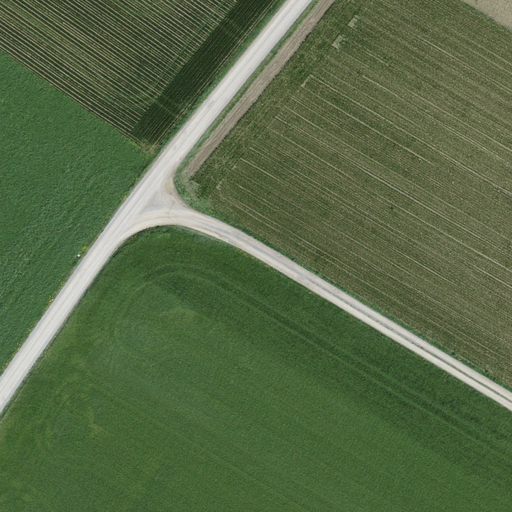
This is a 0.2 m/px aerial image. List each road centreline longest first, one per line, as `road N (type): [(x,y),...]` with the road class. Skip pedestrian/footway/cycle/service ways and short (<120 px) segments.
road 1 (unclassified): [(302,0),(133,206),(0,397)]
road 2 (track): [(133,206),(207,223),(511,404)]
